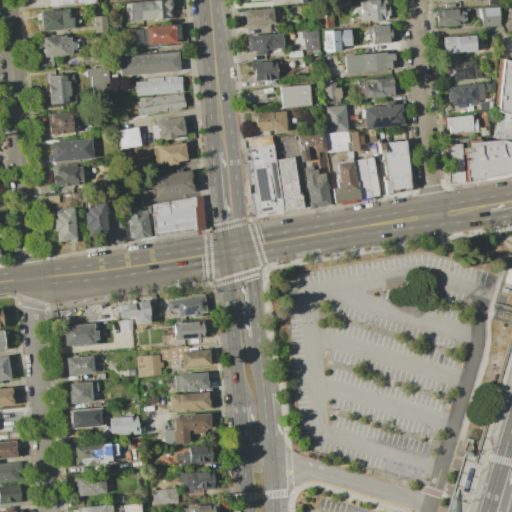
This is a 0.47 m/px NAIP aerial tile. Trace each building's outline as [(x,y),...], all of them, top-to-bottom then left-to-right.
[(171,0),(173,18),(131,21),(129,3),(160,0),(171,0)] [(371,0),(385,0),(385,7),(388,7),(388,9),(389,9),(389,15),(386,16),(386,19),(380,20),(380,21),(369,22),(369,20),(360,21),(359,15),(350,16),(349,7),(359,6),(358,1),(371,0)] [(497,7),(499,25),(481,27),(480,18),(484,17),(483,8),(497,7)] [(243,10),(272,8),(278,8),(278,16),(272,16),(273,23),(261,24),(260,26),(256,26),(254,25),(244,26),(243,10)] [(436,26),(436,18),(441,18),(440,10),(462,8),(462,11),(464,11),(465,21),(462,21),(462,24),(436,26)] [(40,12),(68,10),(69,18),(72,17),(73,29),(41,31),(40,12)] [(333,16),(333,27),(318,28),(317,18),(320,17),(320,11),(330,11),(331,17),(333,16)] [(93,16),(106,15),(107,32),(95,33),(93,16)] [(179,24),(180,39),(175,39),(176,44),(163,45),(163,47),(134,49),(132,30),(141,29),(141,28),(179,24)] [(370,26),(389,25),(389,30),(391,30),(392,43),(372,44),(372,41),(370,41),(369,34),(364,35),(363,29),(366,29),(366,28),(371,28),(370,26)] [(317,29),(319,55),(312,56),(312,50),(303,51),(301,31),(317,29)] [(349,29),(351,46),(339,47),(340,51),(324,52),(322,31),(349,29)] [(245,36),(281,33),(282,48),(266,50),(266,54),(256,55),(255,51),(246,51),(245,36)] [(442,37),(452,36),(452,35),(478,33),(480,53),(454,55),(454,52),(443,53),(442,37)] [(38,37),(65,35),(65,38),(70,37),(70,40),(79,39),(80,53),(71,53),(71,54),(52,56),(52,57),(41,58),(40,52),(43,52),(42,46),(39,46),(38,37)] [(120,76),(118,57),(178,52),(179,70),(120,76)] [(391,69),(344,73),(343,56),(385,52),(385,54),(394,53),(395,60),(390,61),(391,69)] [(463,153),(465,182),(510,176),(511,174),(511,61),(499,58),(492,110),(498,112),(489,141),(468,143),(469,152),(463,153)] [(480,77),(445,80),(445,75),(442,75),(442,69),(449,69),(448,62),(474,60),(475,69),(480,68),(480,77)] [(280,61),(280,62),(294,61),(295,74),(278,75),(278,72),(276,72),(276,79),(254,81),(253,71),(250,72),(249,64),(260,63),(260,62),(270,61),(270,62),(280,61)] [(85,69),(107,67),(108,83),(105,83),(106,92),(92,93),(90,77),(86,77),(85,69)] [(49,105),(76,102),(73,73),(46,76),(47,84),(45,85),(46,96),(48,96),(49,105)] [(135,96),(134,82),(147,81),(146,78),(176,75),(176,77),(181,76),(182,86),(181,86),(182,92),(135,96)] [(361,80),(392,77),(393,96),(362,98),(361,80)] [(322,81),(333,80),(335,97),(323,98),(322,81)] [(307,84),(309,106),(281,108),(279,87),(307,84)] [(446,88),(482,85),(483,100),(477,100),(477,103),(465,104),(465,107),(456,108),(456,105),(448,106),(446,88)] [(182,92),(184,107),(180,108),(181,109),(138,116),(136,102),(138,101),(138,99),(182,92)] [(121,101),(121,109),(113,109),(112,102),(121,101)] [(402,125),(364,128),(362,108),(384,106),(384,102),(392,101),(392,106),(400,105),(402,125)] [(479,103),(488,102),(489,110),(479,110),(479,103)] [(344,105),(346,130),(335,131),(335,130),(326,130),(324,107),(344,105)] [(47,114),(76,111),(77,127),(74,127),(74,132),(49,134),(47,114)] [(284,111),(285,131),(274,132),(271,130),(250,132),(249,114),(284,111)] [(445,117),(471,115),(472,119),(476,119),(477,129),(472,129),(473,132),(449,134),(448,126),(445,126),(445,117)] [(184,117),(185,123),(184,123),(185,132),(184,132),(185,135),(175,136),(175,138),(163,140),(163,138),(151,140),(149,125),(156,124),(155,120),(182,116),(182,117),(184,117)] [(91,129),(105,127),(106,136),(92,137),(91,129)] [(137,127),(140,145),(119,149),(116,130),(137,127)] [(349,132),(364,130),(373,129),(375,142),(367,143),(368,149),(364,149),(364,152),(360,153),(359,150),(352,151),(349,132)] [(326,153),(323,132),(347,131),(349,142),(345,143),(346,150),(326,153)] [(296,137),(323,133),(326,151),(318,152),(318,149),(314,150),(314,147),(311,148),(311,149),(306,150),(307,154),(312,154),(313,161),(300,163),(296,137)] [(90,138),(92,158),(48,162),(47,154),(50,154),(50,150),(49,148),(49,145),(50,142),(53,141),(56,141),(90,138)] [(405,140),(410,187),(409,187),(409,190),(391,192),(391,194),(384,195),(383,181),(386,181),(382,153),(378,153),(377,144),(405,140)] [(184,142),(184,143),(186,143),(187,149),(186,149),(187,158),(186,158),(186,160),(177,162),(177,165),(165,167),(165,164),(154,165),(151,147),(184,142)] [(258,215),(247,147),(272,144),(282,211),(258,215)] [(448,185),(446,149),(463,148),(463,153),(465,182),(448,185)] [(276,159),(292,157),(298,195),(301,194),(303,208),(284,211),(276,159)] [(353,160),(373,157),(379,195),(359,198),(353,160)] [(359,198),(333,202),(331,189),(337,188),(336,182),(339,182),(336,164),(345,162),(345,159),(351,158),(351,161),(352,161),(356,188),(358,188),(359,198)] [(51,166),(76,164),(76,167),(81,166),(81,172),(86,171),(87,182),(82,183),(82,184),(53,187),(51,166)] [(190,170),(193,192),(156,198),(155,193),(152,193),(150,183),(153,183),(152,176),(190,170)] [(329,205),(315,207),(315,208),(308,209),(307,202),(308,202),(304,176),(324,173),(329,205)] [(58,195),(58,203),(44,204),(43,196),(58,195)] [(153,204),(155,236),(203,228),(201,197),(153,204)] [(104,203),(107,234),(97,234),(97,236),(88,237),(87,226),(85,226),(84,213),(86,213),(86,207),(87,207),(86,205),(93,205),(92,204),(104,203)] [(145,205),(145,206),(149,205),(150,213),(146,214),(150,236),(132,239),(131,231),(128,232),(127,225),(130,224),(128,208),(145,205)] [(73,208),(76,239),(75,239),(75,242),(66,243),(66,240),(64,240),(64,241),(56,242),(55,232),(56,232),(56,231),(54,231),(52,218),(55,218),(54,212),(61,212),(61,209),(73,208)] [(203,294),(206,313),(199,314),(200,317),(192,318),(191,315),(177,317),(175,309),(166,311),(164,300),(203,294)] [(117,305),(138,303),(138,301),(146,300),(148,313),(155,313),(156,323),(134,325),(133,317),(118,319),(117,305)] [(122,320),(132,319),(133,330),(123,331),(122,320)] [(203,338),(171,340),(170,325),(175,325),(175,323),(202,321),(203,338)] [(62,326),(92,323),(93,331),(97,330),(97,340),(93,340),(94,345),(83,346),(83,344),(64,346),(62,326)] [(188,351),(180,351),(180,352),(176,353),(177,359),(169,360),(168,347),(188,346),(188,351)] [(208,349),(208,358),(212,358),(213,364),(182,367),(180,352),(180,351),(188,351),(208,349)] [(135,356),(158,354),(159,362),(162,362),(162,367),(159,368),(160,376),(137,378),(135,356)] [(0,356),(6,355),(7,362),(10,362),(11,370),(9,371),(10,378),(0,379),(0,356)] [(65,358),(90,356),(92,374),(67,376),(65,358)] [(134,368),(135,376),(127,377),(126,369),(134,368)] [(205,372),(206,385),(207,385),(207,389),(199,390),(199,388),(197,389),(198,391),(186,392),(185,390),(178,390),(178,389),(173,389),(172,376),(177,375),(177,374),(205,372)] [(68,383),(89,381),(89,383),(96,382),(97,392),(90,392),(91,404),(69,406),(68,391),(69,391),(68,383)] [(0,388),(11,387),(13,405),(0,406),(0,388)] [(208,392),(210,409),(199,410),(199,411),(186,412),(186,411),(169,412),(168,395),(208,392)] [(114,393),(115,404),(108,404),(107,394),(114,393)] [(63,412),(98,409),(99,409),(110,408),(111,416),(105,417),(106,421),(104,421),(104,425),(98,426),(98,428),(69,430),(69,429),(65,430),(63,412)] [(208,413),(208,414),(212,414),(212,421),(209,421),(209,428),(187,430),(189,444),(173,446),(172,429),(174,429),(173,417),(182,416),(181,415),(208,413)] [(109,433),(109,426),(118,425),(117,418),(137,416),(139,434),(122,436),(122,432),(109,433)] [(67,447),(101,444),(101,441),(110,440),(110,445),(116,444),(118,461),(104,462),(104,464),(84,466),(84,464),(73,465),(72,455),(68,455),(67,447)] [(0,442),(15,441),(15,443),(18,442),(18,450),(16,450),(16,457),(0,458),(0,442)] [(186,448),(210,445),(212,463),(188,466),(188,465),(180,466),(179,460),(175,461),(174,454),(186,452),(186,448)] [(0,463),(16,461),(16,463),(19,463),(20,472),(18,473),(18,481),(0,482),(0,463)] [(213,489),(187,490),(186,487),(185,487),(185,485),(178,485),(178,474),(212,472),(212,473),(215,473),(216,487),(213,488),(213,489)] [(75,479),(103,477),(103,479),(108,478),(108,483),(103,483),(104,486),(105,493),(77,495),(75,479)] [(0,485),(18,484),(20,502),(0,503),(0,485)] [(151,490),(176,488),(177,503),(152,505),(151,490)] [(139,511),(139,503),(122,504),(122,511),(139,511)] [(186,511),(186,506),(216,503),(216,511),(186,511)]
